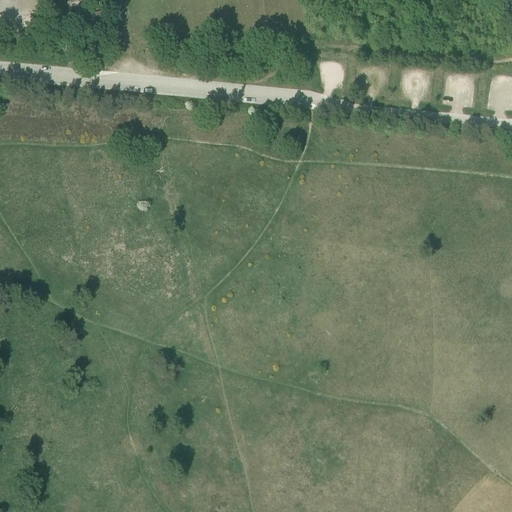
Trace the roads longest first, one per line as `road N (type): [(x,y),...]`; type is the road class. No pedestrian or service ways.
road 1 (track): [(511,178),(272,161),(236,142),(199,137),(106,153),(0,145)]
road 2 (unclassified): [(511,125),(0,69)]
road 3 (unknown): [(511,64),(326,48),(309,50),(248,89),(132,77)]
